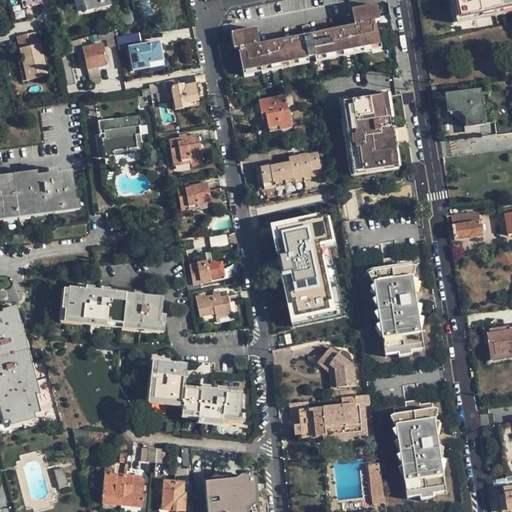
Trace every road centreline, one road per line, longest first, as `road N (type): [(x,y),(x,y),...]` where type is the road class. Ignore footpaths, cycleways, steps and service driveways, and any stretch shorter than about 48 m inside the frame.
road 1 (residential): [(405,0),(484,511)]
road 2 (residential): [(201,8),(265,351)]
road 3 (residential): [(165,268),(183,350),(265,351)]
